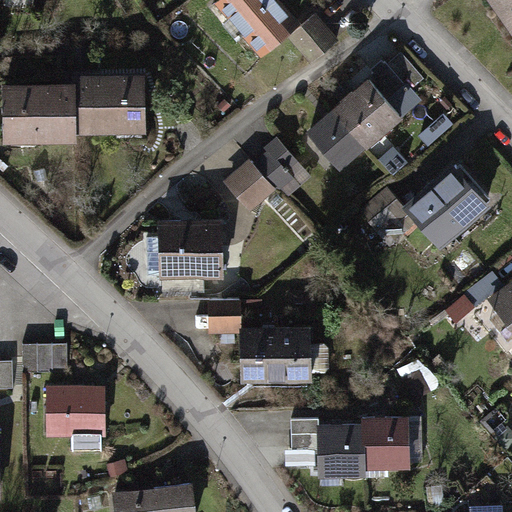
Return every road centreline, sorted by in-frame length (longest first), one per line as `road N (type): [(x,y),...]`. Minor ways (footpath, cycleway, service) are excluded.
road 1 (residential): [(51,278),(393,12)]
road 2 (residential): [(51,278),(206,429),(262,511)]
road 3 (residential): [(393,12),(511,130)]
